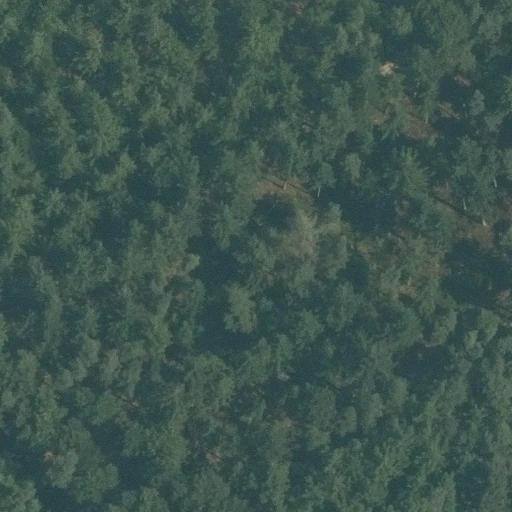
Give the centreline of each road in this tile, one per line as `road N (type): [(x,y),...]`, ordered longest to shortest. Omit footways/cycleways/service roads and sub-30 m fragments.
road 1 (track): [(511,34),(470,25),(423,43),(0,324)]
road 2 (track): [(219,511),(187,479),(17,362)]
